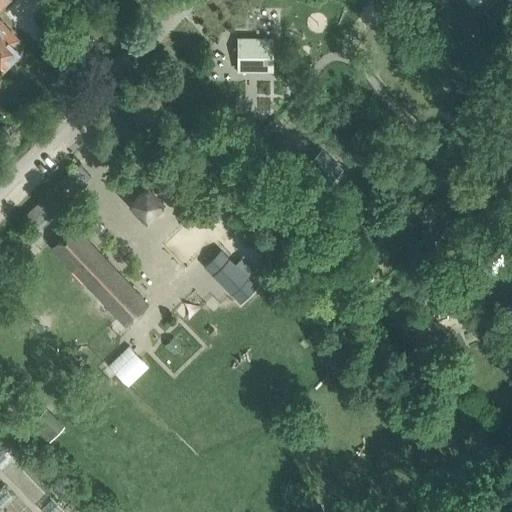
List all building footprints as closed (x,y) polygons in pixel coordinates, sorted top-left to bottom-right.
[(482,0),(462,0),(472,10),(482,0)] [(304,37),(292,25),(283,34),(295,46),(304,37)] [(268,62),(268,29),(233,28),(232,61),(268,62)] [(0,68),(19,50),(0,29),(0,68)] [(258,131),(271,118),(259,106),(246,119),(258,131)] [(352,138),(364,125),(358,119),(346,132),(352,138)] [(49,211),(41,203),(48,196),(56,204),(63,198),(56,189),(63,183),(71,191),(78,184),(70,176),(77,169),(85,178),(90,173),(81,163),(33,208),(42,218),(49,211)] [(357,196),(369,181),(355,169),(343,184),(357,196)] [(164,203),(148,186),(130,202),(146,220),(164,203)] [(147,303),(74,227),(53,248),(126,323),(147,303)] [(489,284),(491,248),(471,247),(471,268),(485,268),(484,283),(489,284)] [(262,286),(224,248),(207,264),(245,303),(262,286)] [(132,387),(151,368),(130,346),(111,365),(132,387)] [(51,440),(65,424),(45,407),(31,423),(51,440)] [(469,467),(465,455),(454,459),(458,470),(469,467)]
